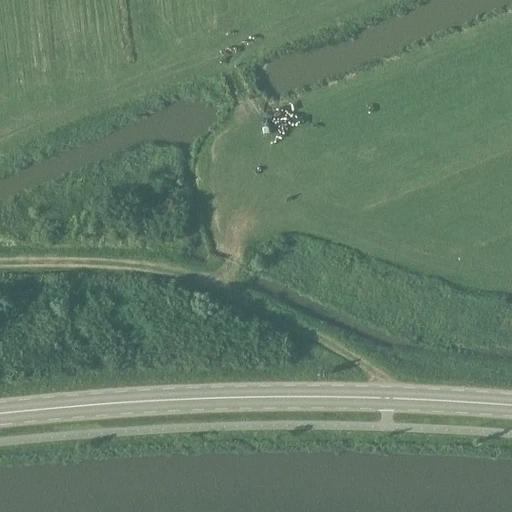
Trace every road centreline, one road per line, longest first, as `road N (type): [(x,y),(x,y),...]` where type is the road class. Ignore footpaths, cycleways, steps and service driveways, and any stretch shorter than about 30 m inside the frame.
road 1 (primary): [(511,407),(354,399),(0,415)]
road 2 (track): [(0,258),(107,260),(214,283),(396,381),(401,400)]
